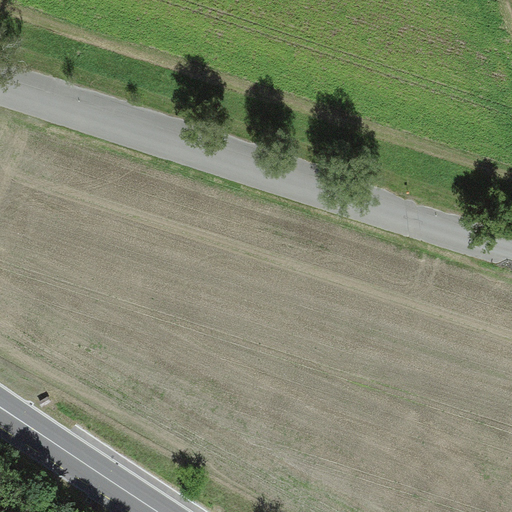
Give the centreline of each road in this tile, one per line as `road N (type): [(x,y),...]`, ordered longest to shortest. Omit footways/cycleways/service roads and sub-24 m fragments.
road 1 (unclassified): [(0,89),(511,250)]
road 2 (primary): [(161,511),(0,405)]
